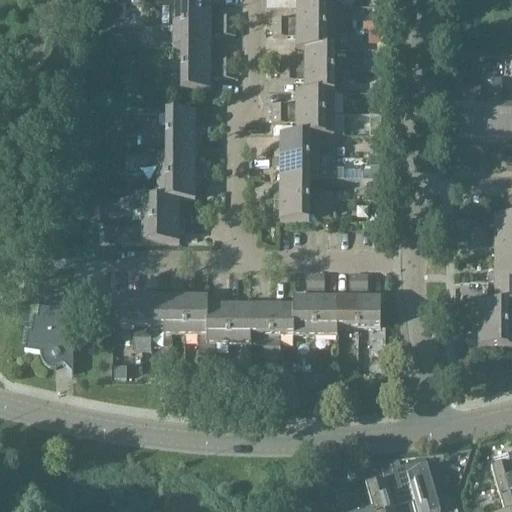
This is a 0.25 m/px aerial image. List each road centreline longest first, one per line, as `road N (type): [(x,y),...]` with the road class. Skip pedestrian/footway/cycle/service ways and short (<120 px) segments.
road 1 (tertiary): [(428,436),(335,444),(104,430),(0,403)]
road 2 (residential): [(252,0),(252,92),(236,111),(236,266)]
road 3 (residential): [(413,177),(412,0)]
road 4 (residential): [(236,266),(410,264)]
road 5 (residential): [(428,436),(410,264)]
road 6 (residential): [(114,267),(236,266)]
